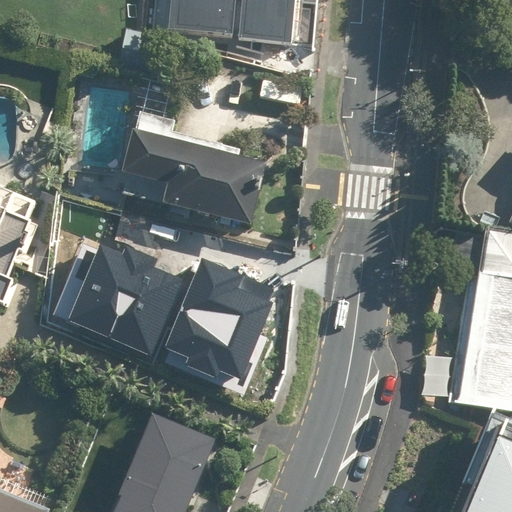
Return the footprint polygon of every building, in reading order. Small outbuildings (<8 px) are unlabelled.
[(171,0),(168,27),(233,34),(236,0),(171,0)] [(244,0),(241,35),(291,40),(295,0),(244,0)] [(147,37),(126,32),(118,69),(139,74),(147,37)] [(260,173),(128,139),(121,169),(117,182),(162,193),(158,210),(244,232),(260,173)] [(24,230),(0,221),(0,311),(2,313),(12,287),(3,284),(24,230)] [(511,236),(483,232),(480,252),(477,272),(467,270),(447,404),(488,410),(511,413),(511,236)] [(253,314),(141,269),(113,340),(236,389),(251,354),(239,349),(253,314)] [(511,511),(511,413),(488,410),(482,426),(448,511),(511,511)] [(184,511),(210,449),(149,424),(113,511),(184,511)] [(227,511),(235,495),(217,487),(205,511),(227,511)] [(31,511),(0,499),(0,511),(31,511)]
